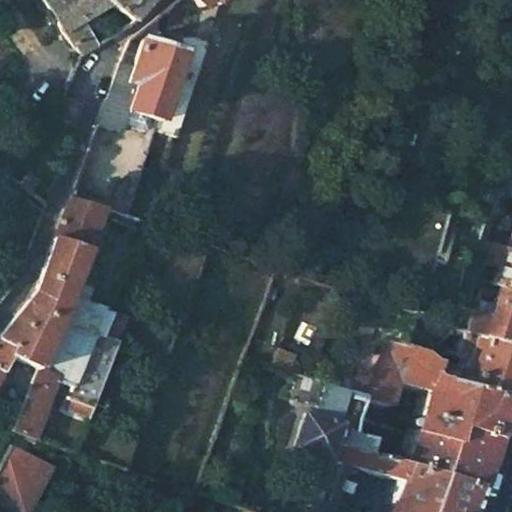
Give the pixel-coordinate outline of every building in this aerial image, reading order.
[(41,0),(77,58),(95,47),(79,22),(107,5),(131,21),(150,0),(41,0)] [(147,118),(157,122),(180,52),(141,38),(137,41),(128,68),(116,63),(94,123),(118,131),(120,123),(143,130),(147,118)] [(16,162),(6,176),(28,192),(39,179),(16,162)] [(0,371),(8,356),(34,368),(12,424),(9,431),(32,440),(32,438),(54,382),(68,388),(60,408),(86,419),(117,342),(100,335),(107,319),(109,313),(106,312),(103,311),(104,308),(85,301),(90,290),(79,285),(72,300),(66,298),(98,217),(102,209),(68,197),(32,293),(0,332),(0,371)] [(511,223),(502,252),(511,255),(511,223)] [(472,312),(465,333),(480,338),(511,349),(511,255),(502,252),(491,248),(483,246),(477,262),(481,264),(496,269),(491,287),(497,289),(495,295),(491,306),(475,301),(472,312)] [(433,362),(429,375),(501,400),(504,392),(506,388),(511,368),(511,349),(480,338),(465,333),(460,331),(458,336),(451,356),(464,362),(461,372),(433,362)] [(351,378),(347,391),(363,397),(379,402),(403,410),(416,415),(488,439),(501,400),(429,375),(433,362),(437,350),(433,348),(430,358),(429,356),(425,354),(422,352),(419,349),(415,347),(412,346),(410,346),(407,346),(402,345),(400,345),(383,339),(370,368),(362,381),(351,378)] [(304,413),(291,448),(299,451),(322,459),(347,391),(322,383),(310,415),(304,413)] [(343,434),(339,446),(375,458),(377,449),(388,452),(403,410),(379,402),(366,440),(350,434),(350,436),(343,434)] [(416,415),(399,466),(472,488),(480,465),(488,439),(416,415)] [(48,445),(43,459),(51,462),(67,468),(72,454),(48,445)] [(463,511),(472,488),(399,466),(375,458),(339,446),(336,445),(331,460),(335,462),(342,464),(351,467),(358,469),(365,471),(373,474),(393,480),(382,511),(463,511)] [(10,446),(0,464),(0,502),(17,511),(24,511),(49,467),(10,446)] [(318,490),(312,509),(320,511),(348,511),(352,501),(318,490)]
